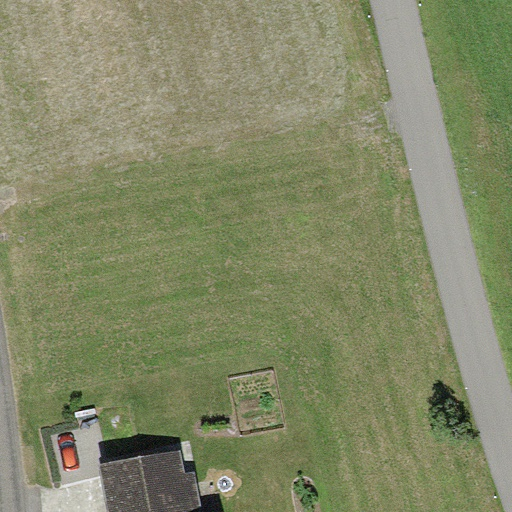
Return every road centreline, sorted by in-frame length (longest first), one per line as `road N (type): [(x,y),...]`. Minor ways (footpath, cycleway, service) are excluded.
road 1 (tertiary): [(511,431),(400,0)]
road 2 (track): [(0,200),(430,103)]
